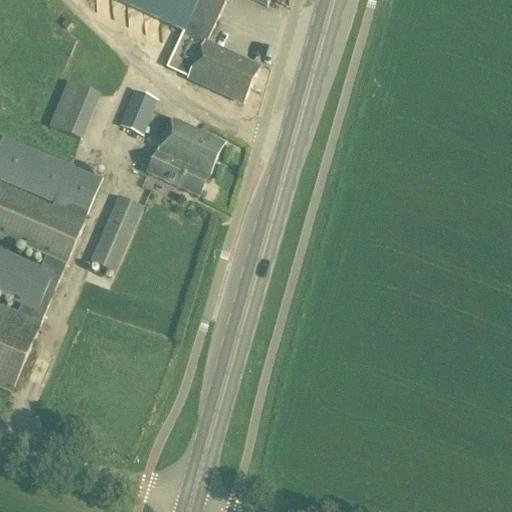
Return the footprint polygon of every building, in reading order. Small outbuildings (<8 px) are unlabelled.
[(245,0),(266,10),(270,0),(106,0),(183,35),(167,71),(244,106),(260,72),(206,47),(227,0),(245,0)] [(100,98),(67,85),(48,131),(81,145),(100,98)] [(143,140),(159,104),(135,93),(119,129),(143,140)] [(209,180),(224,148),(172,123),(147,176),(198,200),(208,180),(209,180)] [(103,182),(3,139),(0,145),(0,183),(53,206),(52,208),(0,186),(0,237),(46,257),(41,269),(0,251),(0,298),(21,307),(17,314),(0,306),(0,391),(12,397),(42,327),(40,327),(66,266),(67,267),(85,224),(84,224),(88,214),(89,215),(103,182)] [(117,276),(145,211),(118,199),(90,265),(117,276)]
